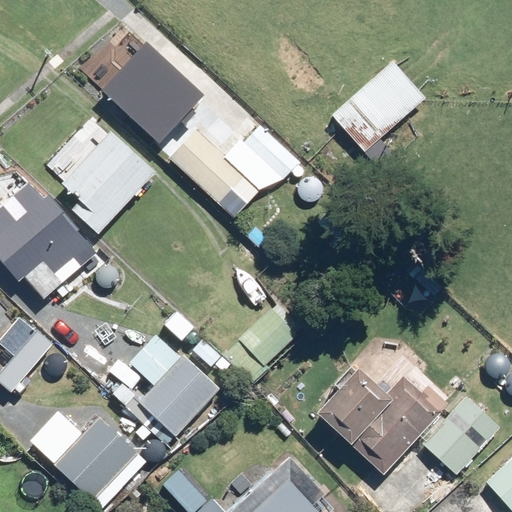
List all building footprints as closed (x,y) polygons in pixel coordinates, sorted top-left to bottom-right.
[(140,126),(145,131),(190,82),(153,48),(135,67),(129,62),(102,91),(129,116),(123,121),(134,131),(140,126)] [(374,145),(427,98),(394,60),(341,106),(374,145)] [(220,204),(247,175),(183,116),(174,126),(182,134),(173,144),(179,150),(171,159),(220,204)] [(260,158),(284,181),(301,162),(261,125),(245,142),(250,148),(247,151),(257,161),(260,158)] [(99,234),(156,174),(111,131),(62,182),(81,200),(73,208),(99,234)] [(398,143),(406,157),(425,145),(417,131),(398,143)] [(386,164),(396,156),(391,150),(381,158),(386,164)] [(43,198),(28,181),(0,204),(0,259),(19,282),(25,278),(33,287),(50,272),(53,276),(80,254),(68,241),(81,229),(50,193),(43,198)] [(318,221),(349,251),(364,236),(332,206),(318,221)] [(257,227),(248,235),(254,242),(263,233),(257,227)] [(209,339),(253,384),(268,369),(265,367),(297,335),(296,333),(302,326),(280,304),(275,309),(273,308),(238,343),(221,327),(209,339)] [(0,364),(31,330),(16,317),(0,335),(0,364)] [(153,336),(126,329),(122,345),(149,352),(153,336)] [(184,354),(140,402),(177,436),(222,388),(184,354)] [(422,435),(427,441),(424,444),(457,475),(500,429),(466,398),(443,423),(439,419),(451,405),(416,372),(409,380),(404,375),(388,392),(361,367),(317,412),(385,475),(422,435)] [(0,368),(0,392),(12,404),(24,391),(0,368)] [(497,420),(500,421),(503,421),(506,421),(509,421),(511,419),(511,389),(510,388),(507,388),(504,387),(501,388),(498,388),(495,389),(493,391),(491,393),(489,395),(488,398),(487,401),(487,404),(487,407),(487,410),(489,413),(490,415),(492,417),(495,419),(497,420)] [(101,416),(56,465),(95,500),(140,452),(101,416)] [(321,511),(315,505),(327,494),(292,456),(231,511),(226,511),(213,498),(198,511),(321,511)] [(511,459),(487,482),(511,508),(511,459)]
